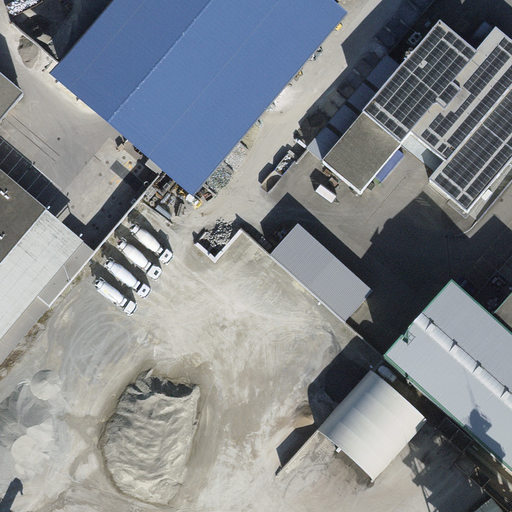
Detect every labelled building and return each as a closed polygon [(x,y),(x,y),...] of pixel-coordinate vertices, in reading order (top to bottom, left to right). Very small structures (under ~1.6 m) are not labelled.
[(298,0),(116,0),(61,66),(141,134),(158,149),(148,162),(162,175),(174,162),(177,164),(309,9),(298,0)] [(465,44),(440,24),(402,69),(387,56),(308,150),(361,194),(406,141),(417,150),(422,144),(445,164),(430,182),(467,213),(511,160),(511,43),(496,30),(486,42),(474,33),(465,44)] [(23,96),(0,76),(0,265),(45,211),(0,172),(0,122),(7,115),(23,96)] [(0,366),(162,175),(148,162),(147,162),(80,241),(0,334),(0,366)] [(0,334),(80,241),(45,211),(0,265),(0,334)] [(498,273),(472,303),(491,321),(511,297),(511,285),(509,283),(498,273)] [(472,303),(452,285),(385,360),(511,473),(511,297),(491,321),(472,303)] [(317,430),(374,481),(427,421),(371,370),(317,430)] [(474,511),(511,511),(511,487),(476,506),(474,511)]
